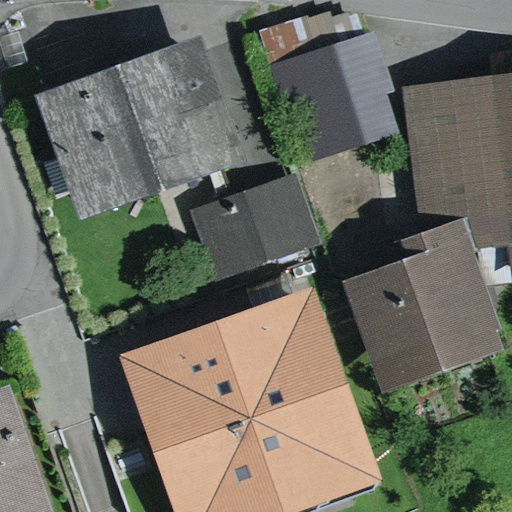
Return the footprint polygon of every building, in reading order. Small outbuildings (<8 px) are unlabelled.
[(264,23),(271,51),(336,33),(329,6),(264,23)] [(370,37),(284,64),(314,156),(385,133),(372,93),(386,88),(370,37)] [(193,53),(52,104),(85,198),(227,148),(193,53)] [(397,220),(411,261),(451,247),(478,238),(490,273),(511,270),(511,53),(500,55),(491,66),(494,86),(409,97),(424,211),(397,220)] [(292,182),(198,216),(217,272),(312,238),(292,182)] [(464,284),(451,247),(411,261),(358,280),(389,367),(481,334),(464,284)] [(245,511),(362,471),(303,306),(138,364),(190,511),(245,511)] [(0,511),(12,511),(30,506),(0,416),(0,511)]
